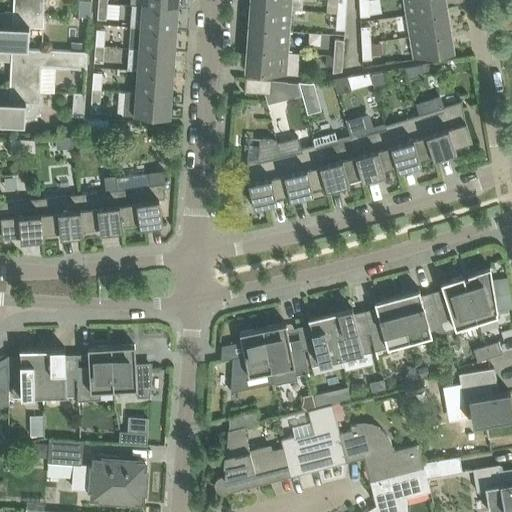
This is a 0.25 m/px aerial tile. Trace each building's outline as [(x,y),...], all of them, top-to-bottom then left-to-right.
[(13,0),(13,10),(44,12),(44,0),(13,0)] [(253,6),(291,9),(291,0),(253,0),(253,5),(253,6)] [(337,0),(337,12),(346,13),(347,0),(337,0)] [(359,0),(360,16),(370,15),(368,0),(359,0)] [(404,0),(407,14),(444,8),(447,8),(445,0),(404,0)] [(97,18),(107,19),(108,3),(98,2),(97,18)] [(130,26),(140,27),(177,30),(178,8),(142,5),(132,4),(130,26)] [(251,28),(289,30),(291,9),(253,6),(253,5),(250,5),(249,21),(252,21),(251,27),(251,28)] [(411,36),(448,30),(450,29),(448,17),(446,18),(444,8),(407,14),(411,36)] [(11,47),(28,48),(28,47),(30,26),(44,27),(44,12),(13,10),(12,24),(0,23),(0,47),(11,48),(11,47)] [(336,29),(345,29),(346,13),(337,12),(336,29)] [(89,30),(90,26),(90,16),(82,16),(82,29),(89,30)] [(370,25),(361,26),(362,44),(371,42),(370,25)] [(177,30),(140,27),(139,49),(175,51),(177,30)] [(247,49),(288,52),(289,30),(251,28),(251,27),(249,27),(248,43),(250,43),(250,48),(247,48),(247,49)] [(97,28),(95,46),(104,46),(106,29),(97,28)] [(450,39),(448,30),(411,36),(414,57),(454,51),(452,39),(450,39)] [(344,39),(335,38),(334,55),(343,56),(344,39)] [(71,42),(70,49),(83,50),(83,42),(71,42)] [(363,59),(372,59),(371,42),(362,44),(363,59)] [(94,61),(103,62),(104,46),(95,46),(94,61)] [(11,48),(10,86),(41,87),(42,66),(87,68),(88,50),(83,50),(70,49),(28,47),(28,48),(11,47),(11,48)] [(137,69),(137,71),(174,73),(175,51),(139,49),(129,48),(127,69),(137,69)] [(286,74),(288,52),(247,49),(246,64),(249,64),(248,70),(246,70),(246,71),(286,74)] [(333,72),(342,70),(343,56),(334,55),(333,72)] [(408,78),(424,74),(423,63),(404,66),(408,78)] [(107,89),(107,80),(102,80),(103,72),(93,71),(92,88),(101,88),(101,89),(107,89)] [(137,71),(136,90),(136,91),(172,93),(174,73),(137,71)] [(372,73),(374,86),(387,84),(385,71),(372,73)] [(337,93),(351,89),(346,75),(333,78),(337,93)] [(265,93),(271,93),(272,79),(245,77),(244,91),(265,93)] [(297,82),(287,81),(291,97),(300,94),(297,82)] [(42,99),(40,95),(41,87),(10,86),(9,99),(0,98),(0,122),(25,124),(25,117),(29,117),(33,116),(36,114),(39,111),(41,107),(42,103),(42,99)] [(100,105),(101,89),(101,88),(92,88),(91,104),(100,105)] [(125,89),(123,113),(134,114),(170,117),(172,93),(136,91),(136,90),(125,89)] [(74,91),(72,115),(84,116),(86,92),(74,91)] [(272,93),(271,93),(265,93),(267,102),(274,101),(272,93)] [(422,117),(421,113),(420,113),(433,153),(432,153),(434,158),(457,150),(455,145),(468,142),(468,147),(470,146),(469,141),(472,140),(466,121),(465,121),(462,99),(461,99),(461,104),(422,117)] [(350,134),(361,174),(362,179),(385,172),(384,167),(397,164),(397,163),(386,127),(387,127),(386,124),(374,127),(369,112),(346,119),(351,134),(350,134)] [(421,162),(420,157),(432,153),(433,153),(420,113),(419,113),(420,117),(387,127),(386,127),(397,163),(397,164),(398,169),(421,162)] [(361,174),(350,134),(336,138),(335,132),(313,138),(326,183),(325,183),(326,188),(350,182),(348,177),(361,174)] [(9,137),(9,152),(36,153),(36,138),(9,137)] [(276,195),(289,192),(290,192),(278,142),(277,138),(260,137),(258,157),(249,159),(249,158),(247,158),(246,184),(247,184),(247,182),(248,182),(254,206),(277,200),(276,195)] [(302,147),(299,137),(278,142),(290,192),(289,192),(290,197),(314,192),(312,187),(325,183),(326,183),(313,138),(314,144),(302,147)] [(165,197),(166,181),(118,188),(122,223),(123,223),(139,220),(140,225),(163,222),(159,198),(165,197)] [(123,223),(122,223),(118,188),(79,193),(82,228),(83,228),(100,226),(100,231),(123,228),(123,223)] [(43,232),(60,230),(61,235),(84,233),(83,228),(82,228),(79,193),(40,197),(43,232)] [(21,239),(44,237),(43,232),(40,197),(0,200),(0,216),(1,216),(2,236),(20,234),(21,239)] [(468,273),(469,276),(465,277),(464,277),(478,320),(498,314),(490,266),(468,273)] [(432,291),(444,331),(478,320),(464,277),(465,277),(464,274),(441,281),(443,287),(432,291)] [(419,288),(397,294),(410,340),(444,331),(432,291),(421,294),(419,288)] [(379,357),(377,349),(410,340),(397,294),(375,300),(376,306),(365,309),(371,333),(377,358),(379,357)] [(354,312),(352,306),(330,311),(342,358),(371,351),(367,334),(371,333),(365,309),(354,312)] [(310,323),(298,326),(301,343),(302,342),(303,349),(304,349),(308,348),(312,365),(342,358),(330,311),(308,317),(310,323)] [(286,322),(263,326),(274,382),(287,379),(287,376),(308,371),(308,374),(310,374),(304,349),(303,349),(302,342),(301,343),(291,345),(286,322)] [(274,382),(263,326),(240,331),(245,354),(233,357),(231,387),(231,390),(244,388),(274,382)] [(499,340),(485,344),(474,348),(478,360),(503,352),(499,340)] [(136,367),(135,343),(111,345),(114,389),(136,387),(137,397),(150,396),(152,366),(136,367)] [(101,389),(114,389),(111,345),(88,346),(89,370),(79,370),(78,370),(78,377),(79,403),(80,403),(80,400),(101,398),(101,389)] [(13,396),(44,395),(43,347),(20,348),(20,354),(8,354),(8,355),(8,379),(9,379),(13,378),(13,396)] [(74,377),(78,377),(78,370),(79,370),(78,353),(65,353),(65,347),(43,347),(44,395),(74,395),(74,377)] [(9,379),(8,379),(8,355),(0,359),(0,406),(9,402),(9,379)] [(404,376),(405,383),(418,380),(414,365),(410,366),(404,376)] [(427,366),(417,368),(420,378),(430,376),(427,366)] [(494,366),(459,372),(465,414),(471,413),(473,423),(511,416),(511,406),(510,392),(499,394),(494,366)] [(422,379),(404,385),(407,396),(426,389),(422,379)] [(325,391),(314,394),(317,405),(328,402),(325,391)] [(341,400),(332,402),(332,403),(337,419),(345,417),(341,400)] [(311,421),(293,426),(295,434),(281,438),(283,446),(291,475),(347,461),(339,432),(340,432),(337,419),(332,403),(332,402),(327,404),(308,409),(311,421)] [(229,429),(244,425),(260,421),(257,409),(230,416),(229,429)] [(351,429),(340,432),(339,432),(347,461),(364,456),(370,480),(424,466),(423,461),(418,443),(393,449),(392,443),(390,438),(387,433),(383,429),(379,426),(372,423),(364,422),(357,423),(350,425),(351,429)] [(224,492),(226,492),(291,475),(283,446),(271,450),(270,446),(250,451),(244,425),(229,429),(228,429),(225,476),(222,477),(220,478),(218,480),(217,482),(216,485),(217,487),(219,490),(221,491),(224,492)] [(120,430),(119,442),(147,444),(148,432),(120,430)] [(82,463),(83,440),(79,439),(79,440),(50,438),(48,462),(75,464),(74,475),(74,479),(76,483),(80,486),(84,487),(92,487),(91,497),(95,497),(95,501),(130,504),(131,500),(143,501),(146,461),(118,459),(118,455),(99,454),(98,458),(94,457),(94,464),(82,463)] [(463,471),(460,455),(423,461),(424,466),(427,477),(463,471)] [(511,466),(501,469),(500,463),(473,468),(477,491),(479,490),(487,495),(489,511),(490,511),(511,508),(511,466)] [(430,490),(427,477),(424,466),(370,480),(376,504),(362,511),(407,511),(408,508),(407,502),(405,497),(430,490)]
